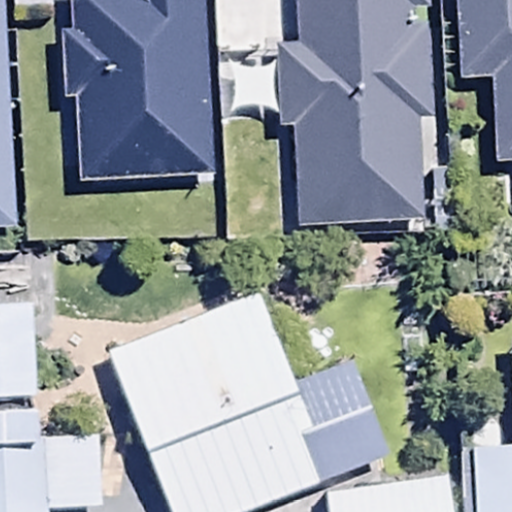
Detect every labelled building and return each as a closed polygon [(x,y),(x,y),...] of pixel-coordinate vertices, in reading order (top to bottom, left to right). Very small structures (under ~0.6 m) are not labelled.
[(0,0),(0,227),(13,227),(0,0)] [(69,97),(74,183),(212,174),(200,0),(67,0),(69,27),(51,28),(55,98),(69,97)] [(425,0),(366,0),(370,78),(429,76),(425,0)] [(511,0),(451,0),(454,79),(487,78),(490,160),(511,159),(511,0)] [(93,435),(35,437),(30,302),(0,302),(0,511),(43,511),(43,508),(96,506),(93,435)] [(511,511),(511,336),(507,337),(511,427),(511,444),(466,447),(469,511),(511,511)] [(457,511),(444,434),(317,456),(326,511),(457,511)]
